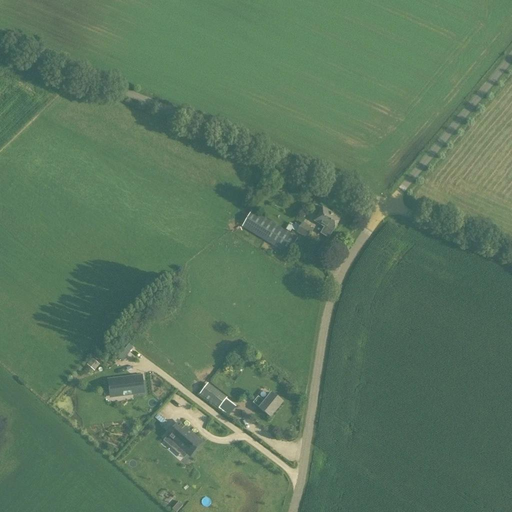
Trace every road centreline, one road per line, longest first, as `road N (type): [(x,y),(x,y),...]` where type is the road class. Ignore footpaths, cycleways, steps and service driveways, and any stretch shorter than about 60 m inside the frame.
road 1 (unclassified): [(388,205),(0,40)]
road 2 (unclassified): [(291,511),(330,301),(388,205)]
road 3 (unclassified): [(388,205),(511,56)]
road 4 (unclassified): [(511,259),(388,205)]
